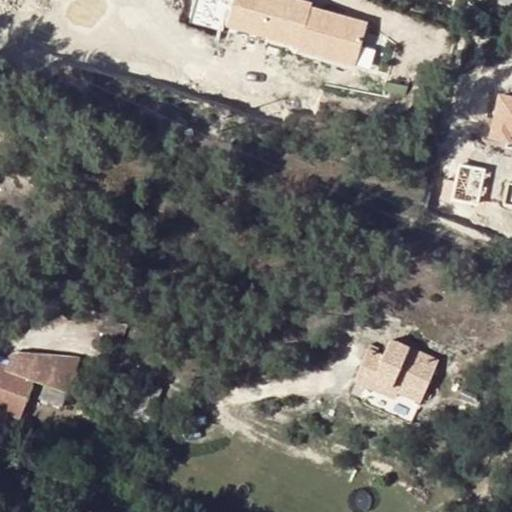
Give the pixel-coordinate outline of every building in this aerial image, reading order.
[(353,67),(364,26),(310,11),(311,6),(288,0),(233,0),(226,27),(300,47),(299,52),(353,67)] [(397,46),(390,73),(407,77),(414,51),(397,46)] [(511,101),(497,98),(489,138),(504,142),(504,139),(511,140),(511,101)] [(366,347),(352,377),(369,385),(372,378),(395,388),(419,399),(437,359),(388,338),(380,354),(366,347)] [(0,406),(16,413),(31,379),(54,387),(56,383),(68,387),(74,366),(72,365),(75,356),(20,352),(8,359),(0,355),(0,406)] [(135,403),(153,410),(161,387),(137,378),(134,385),(141,387),(135,403)] [(372,378),(369,385),(392,395),(395,388),(372,378)]
